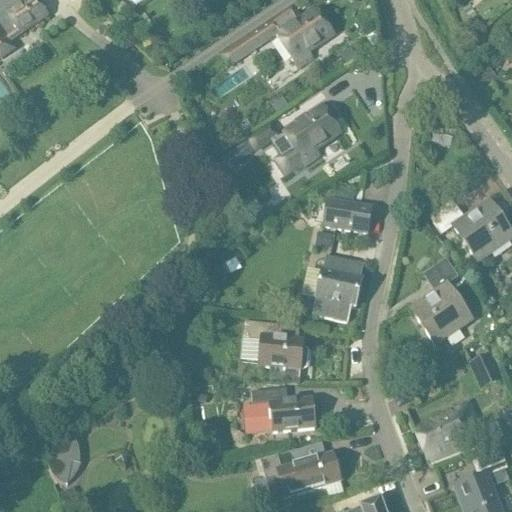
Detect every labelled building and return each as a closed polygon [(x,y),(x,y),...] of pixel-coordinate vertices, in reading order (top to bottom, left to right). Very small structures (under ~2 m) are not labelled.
[(0,0),(0,63),(16,52),(10,43),(48,19),(35,0),(0,0)] [(333,38),(315,11),(300,21),(293,11),(219,58),(229,71),(276,40),(298,71),(312,61),(308,56),(333,38)] [(0,77),(0,105),(12,99),(0,77)] [(279,138),(269,144),(271,147),(280,159),(275,162),(285,176),(302,164),(305,169),(319,159),(316,153),(341,136),(322,108),(282,135),(279,138)] [(249,139),(249,143),(256,154),(269,144),(279,138),(271,125),(249,139)] [(320,190),(318,203),(326,204),(321,231),(368,238),(372,210),(352,207),(354,196),(332,192),(320,190)] [(441,239),(452,232),(477,267),(511,242),(511,237),(488,203),(463,221),(452,204),(428,220),(441,239)] [(316,302),(312,320),(348,327),(351,310),(355,311),(361,283),(359,282),(362,268),(327,260),(323,275),(322,274),(316,302)] [(422,278),(434,295),(410,312),(435,349),(471,323),(447,288),(458,281),(445,262),(422,278)] [(258,366),(258,370),(285,372),(284,386),(299,387),(300,373),(300,372),(303,372),(308,371),(309,353),(305,351),(302,351),(303,343),(298,343),(299,330),(244,325),(240,364),(258,366)] [(490,357),(468,367),(480,394),(502,384),(490,357)] [(250,396),(254,434),(254,437),(272,436),(272,437),(315,432),(312,402),(287,405),(286,392),(250,396)] [(479,433),(470,409),(414,435),(426,466),(483,442),(485,446),(487,445),(487,446),(503,440),(496,425),(479,433)] [(40,454),(48,459),(48,461),(48,463),(48,468),(49,472),(52,478),(54,481),(59,486),(63,488),(67,489),(67,486),(68,487),(71,484),(78,474),(81,467),(80,466),(80,462),(79,456),(78,451),(76,443),(76,441),(73,441),(70,441),(64,442),(61,443),(58,445),(54,448),(46,443),(40,454)] [(271,505),(285,501),(285,502),(325,490),(328,501),(344,497),(340,485),(342,484),(345,481),(340,464),(336,464),(334,464),(332,457),(325,459),(321,447),(260,464),(271,505)] [(478,482),(454,492),(461,511),(500,511),(487,479),(507,472),(500,455),(472,466),(478,482)] [(59,496),(65,511),(75,511),(81,510),(73,490),(59,496)] [(383,511),(380,503),(359,511),(383,511)]
